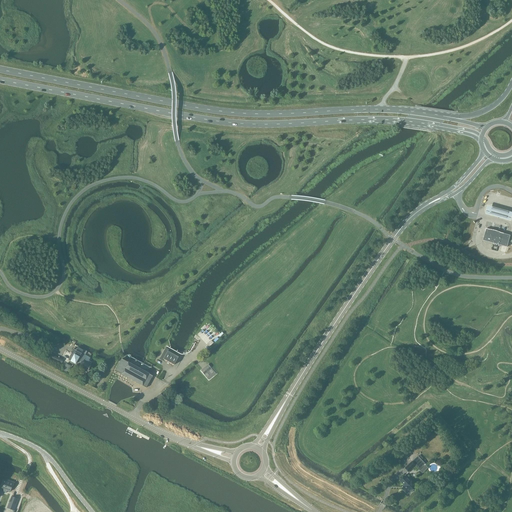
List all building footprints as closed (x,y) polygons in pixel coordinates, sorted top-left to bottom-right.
[(511,212),(511,210),(487,204),(485,212),(510,219),(511,212)] [(483,240),(507,247),(510,235),(486,229),(483,240)] [(78,348),(70,362),(88,372),(91,366),(90,366),(92,362),(88,360),(90,357),(84,354),(85,352),(78,348)] [(159,359),(162,361),(163,359),(174,365),(178,357),(168,351),(169,350),(165,348),(159,359)] [(50,354),(49,357),(62,362),(63,360),(50,354)] [(115,371),(124,375),(146,388),(152,376),(121,359),(115,371)] [(66,364),(64,367),(62,371),(67,374),(68,374),(71,367),(66,364)] [(201,371),(209,380),(216,374),(208,364),(201,371)] [(163,397),(161,394),(154,399),(157,402),(163,397)] [(412,462),(405,468),(409,472),(416,466),(420,471),(426,465),(418,456),(412,462)] [(402,488),(407,494),(410,491),(411,492),(414,490),(413,489),(415,486),(410,481),(405,476),(400,480),(405,486),(402,488)] [(2,492),(6,493),(7,491),(10,492),(11,488),(14,482),(7,479),(7,481),(2,479),(1,484),(0,485),(0,488),(3,490),(2,492)] [(11,497),(7,508),(14,510),(18,499),(17,499),(19,494),(14,492),(12,497),(11,497)]
